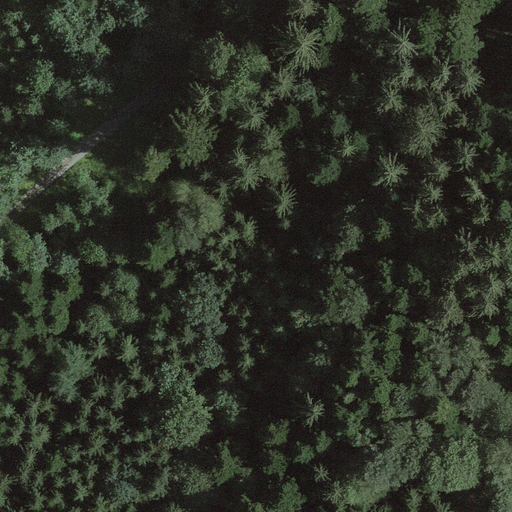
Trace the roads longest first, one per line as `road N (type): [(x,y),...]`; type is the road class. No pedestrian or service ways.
road 1 (track): [(105,121),(233,0)]
road 2 (track): [(511,360),(492,390),(465,511)]
road 3 (track): [(0,228),(105,121)]
